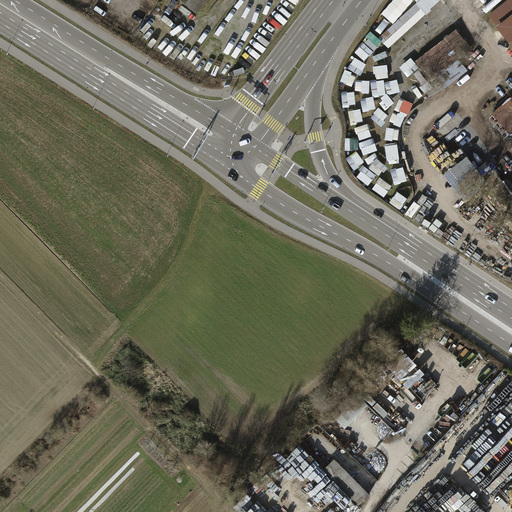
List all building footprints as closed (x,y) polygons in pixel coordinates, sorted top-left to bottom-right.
[(205,0),(177,0),(195,14),(205,0)] [(511,0),(507,0),(485,16),(511,53),(511,0)] [(418,1),(381,37),(391,48),(428,11),(418,1)] [(453,31),(413,61),(428,81),(469,52),(453,31)] [(511,131),(511,96),(489,116),(506,136),(511,131)] [(511,191),(501,200),(511,215),(511,191)] [(404,380),(411,386),(426,370),(401,346),(382,367),(401,384),(404,380)] [(361,504),(372,493),(334,455),(305,484),(315,495),(333,477),(361,504)]
